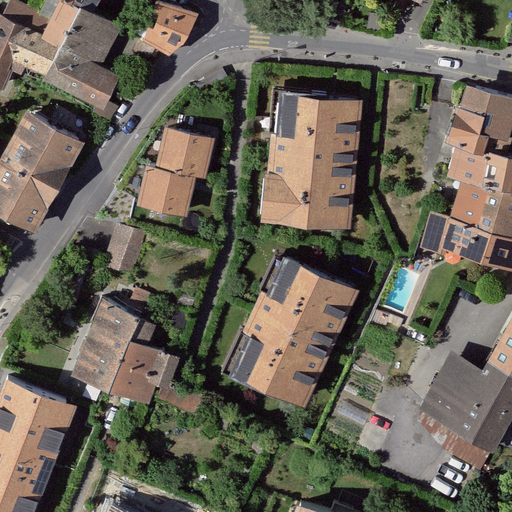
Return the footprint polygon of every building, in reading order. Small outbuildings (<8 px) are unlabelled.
[(42,33),(51,14),(21,0),(9,0),(3,13),(42,33)] [(81,2),(74,0),(58,0),(51,14),(42,33),(60,43),(81,2)] [(74,0),(81,2),(95,9),(99,0),(74,0)] [(186,38),(199,10),(163,0),(153,0),(151,7),(161,10),(155,26),(150,23),(145,35),(161,45),(171,52),(186,38)] [(102,63),(122,22),(95,9),(81,2),(60,43),(47,70),(44,76),(104,105),(121,72),(102,63)] [(0,11),(0,84),(4,86),(15,57),(47,70),(60,43),(42,33),(3,13),(0,11)] [(161,45),(145,35),(134,51),(151,61),(161,45)] [(353,222),(367,93),(280,84),(266,213),(353,222)] [(480,127),(511,134),(511,133),(511,94),(471,84),(466,105),(485,110),(480,127)] [(492,145),(508,147),(511,134),(480,127),(485,110),(466,105),(457,102),(446,138),(457,141),(491,150),(492,145)] [(0,209),(36,229),(85,138),(27,107),(0,155),(0,209)] [(159,163),(198,172),(209,174),(218,133),(167,123),(159,163)] [(485,179),(491,150),(457,141),(449,171),(462,174),(485,179)] [(511,185),(511,148),(508,147),(492,145),(491,150),(485,179),(505,184),(511,185)] [(159,163),(150,161),(140,202),(188,212),(198,172),(159,163)] [(462,174),(450,213),(493,226),(505,184),(485,179),(462,174)] [(511,185),(505,184),(493,226),(484,255),(511,265),(511,185)] [(442,243),(450,213),(431,210),(421,247),(446,253),(448,245),(442,243)] [(484,255),(493,226),(450,213),(442,243),(448,245),(484,255)] [(147,230),(117,221),(103,266),(133,276),(147,230)] [(246,328),(242,326),(223,367),(308,404),(363,286),(281,247),(261,285),(265,287),(246,328)] [(129,307),(106,298),(77,372),(148,400),(156,380),(148,376),(160,346),(149,343),(158,321),(142,313),(129,307)] [(134,298),(129,307),(142,313),(147,303),(134,298)] [(511,325),(493,360),(511,371),(511,325)] [(180,354),(160,346),(148,376),(156,380),(163,383),(168,385),(171,379),(180,354)] [(486,372),(454,354),(426,402),(424,407),(493,446),(511,412),(511,371),(493,360),(486,372)] [(57,370),(16,361),(0,400),(0,511),(42,511),(87,394),(57,370)] [(208,395),(171,379),(168,385),(163,383),(158,394),(199,412),(208,395)] [(493,446),(424,407),(418,417),(443,446),(482,468),(493,446)] [(350,511),(328,503),(298,498),(292,511),(350,511)]
